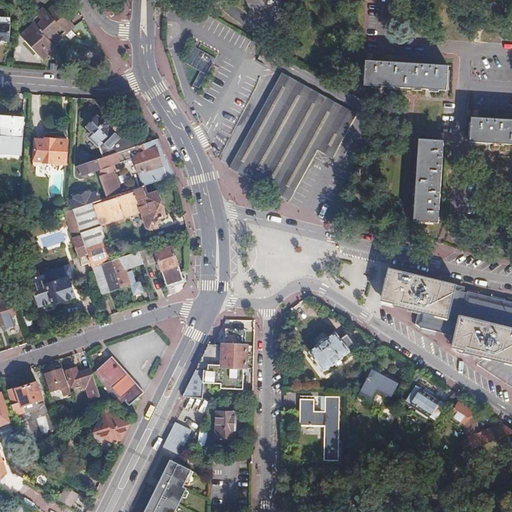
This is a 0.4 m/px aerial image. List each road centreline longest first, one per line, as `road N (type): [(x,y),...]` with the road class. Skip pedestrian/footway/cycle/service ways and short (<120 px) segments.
road 1 (motorway): [(14,511),(85,348),(282,0)]
road 2 (motorway): [(249,0),(133,203),(0,472)]
road 3 (residential): [(511,280),(217,214)]
road 4 (residential): [(256,304),(302,282),(322,287),(511,410)]
road 5 (unclassified): [(289,511),(335,494),(433,483),(511,452)]
road 6 (residential): [(256,304),(264,313),(266,511)]
road 7 (residential): [(0,369),(197,306)]
road 8 (tertiary): [(217,214),(194,143),(152,76)]
road 9 (tertiary): [(139,82),(173,138),(202,213)]
road 10 (residential): [(0,81),(115,90),(139,82)]
road 11 (residential): [(456,218),(464,85)]
road 12 (residential): [(386,0),(384,40),(466,45)]
road 13 (tertiary): [(167,411),(217,301)]
